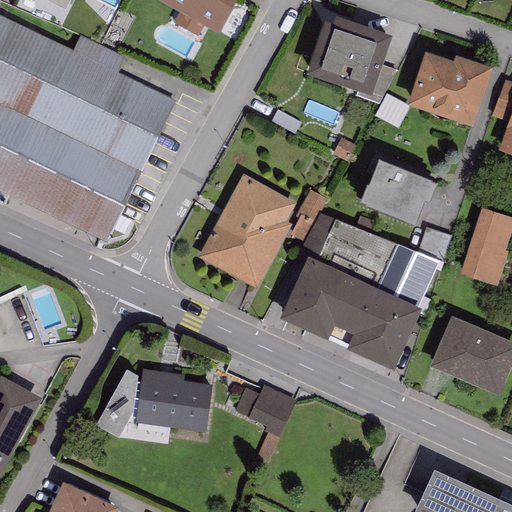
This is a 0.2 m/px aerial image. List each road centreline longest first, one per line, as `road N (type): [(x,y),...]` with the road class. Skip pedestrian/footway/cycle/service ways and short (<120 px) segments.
road 1 (residential): [(511,464),(134,289)]
road 2 (residential): [(291,0),(134,289)]
road 3 (residential): [(13,511),(134,289)]
road 4 (residential): [(134,289),(0,226)]
road 5 (residential): [(511,46),(388,0)]
